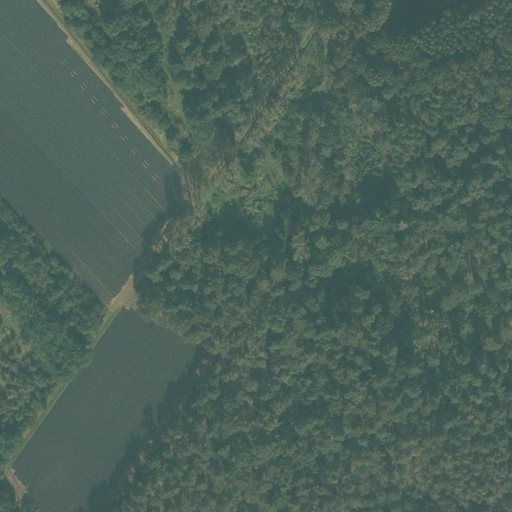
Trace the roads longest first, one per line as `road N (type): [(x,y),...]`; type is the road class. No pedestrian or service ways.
road 1 (track): [(0,470),(196,190)]
road 2 (track): [(270,511),(311,216)]
road 3 (track): [(196,190),(45,0)]
road 4 (track): [(331,0),(196,190)]
road 5 (track): [(311,216),(339,0)]
road 6 (track): [(511,137),(311,216)]
road 7 (track): [(413,511),(270,508)]
